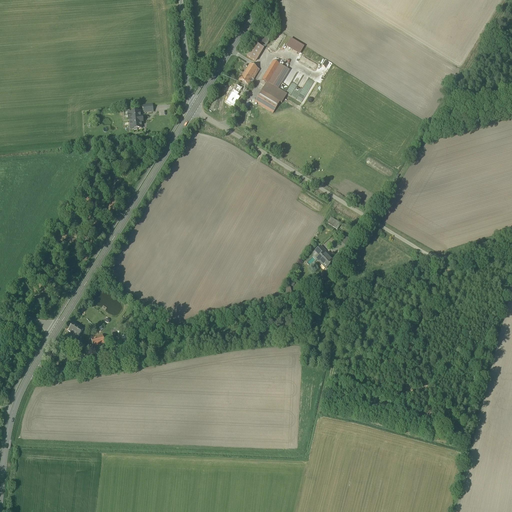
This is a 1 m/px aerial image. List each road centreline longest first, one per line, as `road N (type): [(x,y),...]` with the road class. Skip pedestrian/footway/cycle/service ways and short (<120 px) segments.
road 1 (unclassified): [(28,374),(336,291),(375,223)]
road 2 (primary): [(55,330),(192,109)]
road 3 (residential): [(375,223),(192,109)]
road 4 (primary): [(192,109),(261,0)]
road 5 (primary): [(0,495),(11,414),(28,374)]
